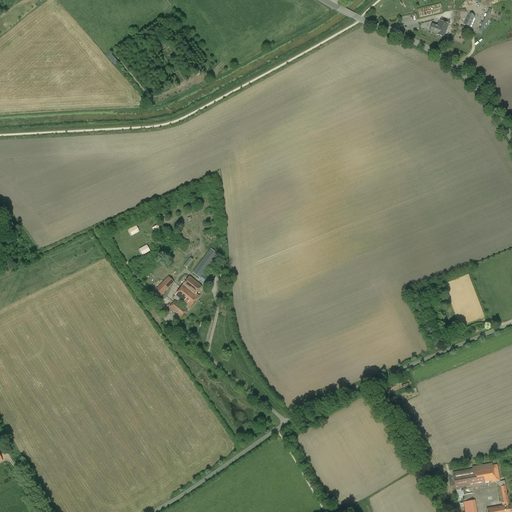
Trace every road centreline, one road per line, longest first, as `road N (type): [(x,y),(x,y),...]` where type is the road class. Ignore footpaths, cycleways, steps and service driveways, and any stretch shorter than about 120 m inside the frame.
road 1 (unclassified): [(151,511),(303,410),(511,323)]
road 2 (tertiary): [(511,136),(471,80),(437,51),(322,0)]
